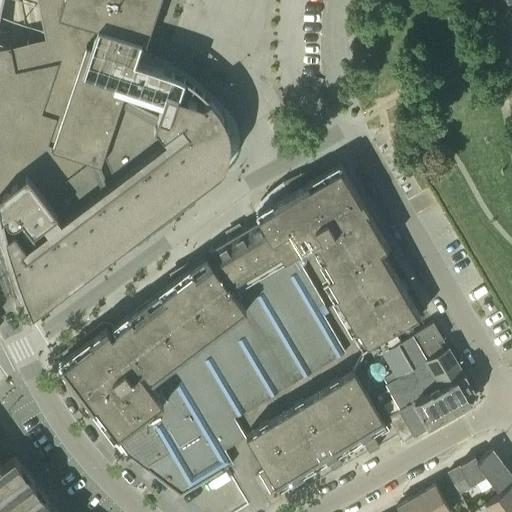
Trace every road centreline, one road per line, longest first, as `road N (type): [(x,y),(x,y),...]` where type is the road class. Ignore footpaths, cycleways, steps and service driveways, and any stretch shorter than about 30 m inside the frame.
road 1 (residential): [(511,402),(352,123)]
road 2 (residential): [(142,511),(89,463),(21,349),(0,296)]
road 3 (residential): [(312,511),(511,406)]
